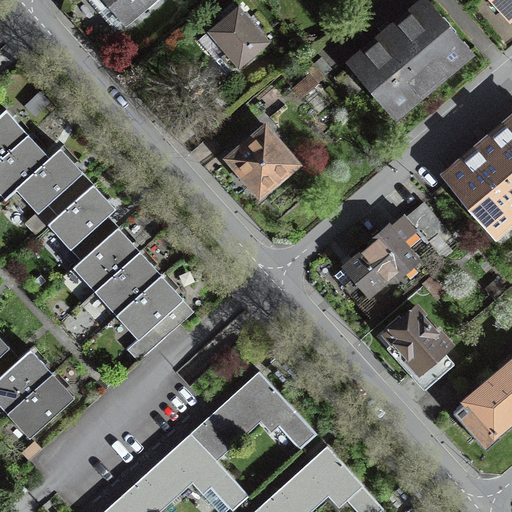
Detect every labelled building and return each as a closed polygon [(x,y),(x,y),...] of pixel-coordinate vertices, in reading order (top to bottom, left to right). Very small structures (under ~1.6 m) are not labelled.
[(92,0),(102,11),(110,4),(125,22),(151,0),(92,0)] [(471,50),(428,0),(424,0),(390,30),(350,63),(393,115),(394,114),(393,112),(410,97),(413,101),(415,99),(414,98),(450,68),(451,69),(453,67),(450,64),(467,50),(469,52),(471,50)] [(511,13),(511,0),(493,0),(508,17),(511,13)] [(246,12),(245,13),(239,5),(236,7),(233,3),(222,12),(225,16),(209,30),(227,51),(217,60),(228,73),(238,65),(239,65),(268,41),(261,31),(262,30),(246,12)] [(295,88),(301,97),(316,85),(310,77),(295,88)] [(6,109),(0,113),(0,159),(28,134),(6,109)] [(511,216),(511,121),(448,175),(495,231),(511,216)] [(295,162),(266,128),(247,144),(231,157),(260,191),(295,162)] [(49,157),(28,134),(0,159),(0,193),(4,198),(16,187),(49,157)] [(93,184),(60,147),(49,157),(16,187),(38,212),(48,203),(59,215),(93,184)] [(114,207),(93,184),(59,215),(50,223),(81,258),(118,226),(107,214),(114,207)] [(373,243),(335,275),(372,318),(442,258),(427,241),(437,233),(443,241),(451,234),(425,203),(408,218),(404,214),(372,241),(373,243)] [(139,250),(118,226),(81,258),(74,264),(96,289),(139,250)] [(161,274),(139,250),(96,289),(117,313),(161,274)] [(182,298),(161,274),(117,313),(139,337),(162,317),(170,325),(187,310),(179,301),(182,298)] [(431,276),(423,283),(437,299),(445,292),(431,276)] [(497,280),(487,289),(493,296),(503,287),(497,280)] [(416,307),(387,333),(402,350),(396,355),(411,373),(418,368),(431,383),(453,363),(440,348),(447,342),(416,307)] [(0,374),(19,358),(0,337),(0,374)] [(19,358),(0,374),(0,401),(9,411),(52,373),(30,348),(19,358)] [(511,360),(496,375),(511,394),(511,360)] [(191,425),(221,458),(264,419),(274,430),(283,421),(303,443),(321,426),(261,361),(224,395),(191,425)] [(73,396),(52,373),(9,411),(30,435),(73,396)] [(467,399),(453,412),(485,449),(499,437),(495,431),(511,416),(511,394),(496,375),(467,399)] [(252,492),(221,458),(191,425),(157,456),(123,487),(145,511),(161,511),(197,480),(206,490),(213,484),(235,508),(252,492)] [(263,505),(268,511),(313,511),(332,496),(341,507),(351,499),(361,511),(376,511),(387,503),(335,443),(300,473),(263,505)] [(145,511),(123,487),(96,511),(145,511)]
